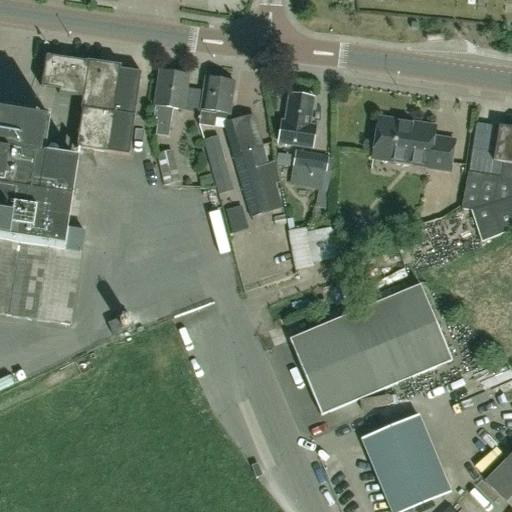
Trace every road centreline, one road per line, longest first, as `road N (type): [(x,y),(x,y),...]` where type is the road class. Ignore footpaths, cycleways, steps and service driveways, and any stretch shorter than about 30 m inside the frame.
road 1 (tertiary): [(268,48),(0,11)]
road 2 (tertiary): [(511,81),(268,48)]
road 3 (unclassified): [(314,511),(225,299)]
